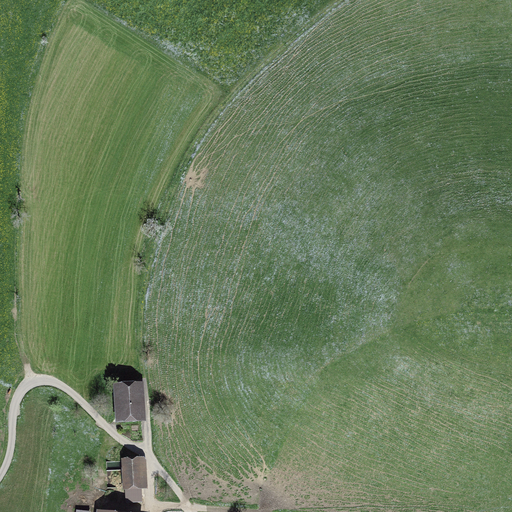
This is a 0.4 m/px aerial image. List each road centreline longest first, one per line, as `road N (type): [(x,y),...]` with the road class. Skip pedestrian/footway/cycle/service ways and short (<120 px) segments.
road 1 (track): [(333,0),(249,72),(199,133),(142,284),(141,378)]
road 2 (unclassified): [(0,477),(20,390),(39,379),(147,459),(189,509)]
road 3 (track): [(147,511),(141,378)]
